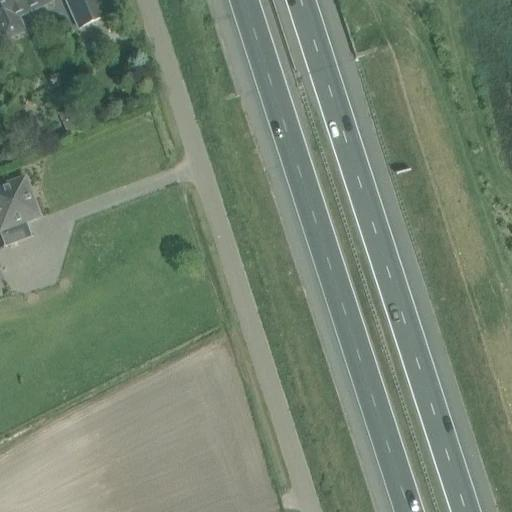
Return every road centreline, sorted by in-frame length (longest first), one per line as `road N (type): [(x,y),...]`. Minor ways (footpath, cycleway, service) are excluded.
road 1 (motorway): [(470,511),(305,0)]
road 2 (motorway): [(243,0),(407,511)]
road 3 (unclassified): [(308,511),(146,0)]
